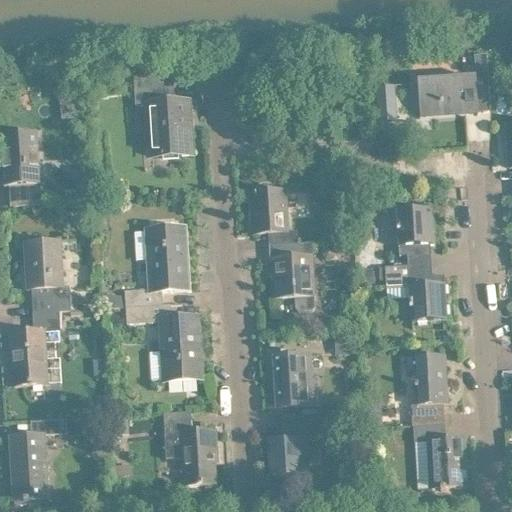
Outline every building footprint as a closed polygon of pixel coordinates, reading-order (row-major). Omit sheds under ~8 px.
[(166,76),(135,78),(136,107),(147,106),(150,156),(193,154),(190,102),(168,104),(167,91),(168,91),(168,90),(167,90),(166,76)] [(419,82),(421,114),(479,111),(477,79),(419,82)] [(395,87),(378,88),(379,114),(397,113),(395,87)] [(15,187),(16,208),(43,206),(38,133),(2,136),(5,187),(15,187)] [(271,246),(299,245),(298,232),(289,232),(286,193),(287,193),(287,191),(274,192),(273,189),(271,186),(268,185),(264,185),(261,187),(259,190),(258,193),(251,194),(254,236),(270,234),(270,237),(271,236),(272,245),(271,246)] [(409,257),(409,268),(432,266),(432,254),(427,254),(426,246),(435,246),(433,210),(398,212),(399,226),(398,226),(398,230),(397,230),(397,236),(399,236),(401,257),(409,257)] [(127,309),(164,306),(163,293),(190,291),(186,229),(147,232),(151,291),(126,292),(126,297),(127,309)] [(38,291),(40,314),(60,313),(72,312),(70,288),(65,288),(63,242),(24,244),(27,291),(38,291)] [(313,244),(299,245),(271,246),(271,248),(272,248),(273,257),(272,257),(274,300),(296,299),(297,310),(300,313),(313,312),(316,309),(315,298),(316,298),(313,244)] [(326,247),(323,254),(326,260),(334,260),(337,254),(334,248),(326,247)] [(432,266),(409,268),(386,269),(388,290),(411,288),(411,299),(409,299),(410,305),(411,305),(411,309),(412,309),(413,323),(448,321),(446,285),(434,286),(432,266)] [(376,271),(362,272),(363,286),(377,285),(376,271)] [(126,297),(109,298),(110,310),(127,309),(126,297)] [(127,309),(128,326),(161,324),(165,383),(203,380),(200,319),(173,320),(172,306),(164,306),(127,309)] [(40,314),(34,314),(35,333),(12,334),(15,388),(47,386),(44,333),(61,332),(60,313),(40,314)] [(353,336),(336,337),(337,357),(354,356),(353,336)] [(284,426),(316,424),(321,423),(320,419),(319,398),(313,399),(310,357),(311,357),(311,356),(287,357),(287,352),(282,352),(282,357),(276,358),(279,410),(283,410),(284,426)] [(413,428),(415,427),(445,426),(445,413),(441,413),(441,406),(449,405),(448,404),(446,372),(447,372),(447,371),(446,371),(446,359),(446,358),(406,360),(406,361),(410,361),(410,373),(417,373),(418,385),(416,385),(416,389),(418,389),(419,406),(412,406),(413,428)] [(107,361),(96,361),(96,377),(107,377),(107,361)] [(360,396),(319,398),(320,419),(361,417),(360,396)] [(216,432),(193,433),(191,413),(165,415),(168,460),(184,459),(186,487),(216,486),(215,464),(218,464),(218,462),(215,463),(214,457),(218,457),(216,432)] [(113,437),(129,436),(127,418),(112,419),(113,437)] [(32,423),(33,436),(10,438),(14,502),(25,501),(25,503),(30,503),(30,501),(50,500),(46,437),(62,435),(62,421),(32,423)] [(86,421),(68,423),(69,435),(87,434),(86,421)] [(316,424),(284,426),(284,427),(285,427),(286,442),(271,442),(273,475),(311,473),(311,472),(310,472),(308,441),(317,441),(316,424)] [(445,426),(415,427),(416,443),(430,442),(433,490),(442,489),(442,492),(447,491),(447,489),(468,488),(466,440),(446,441),(445,426)]
